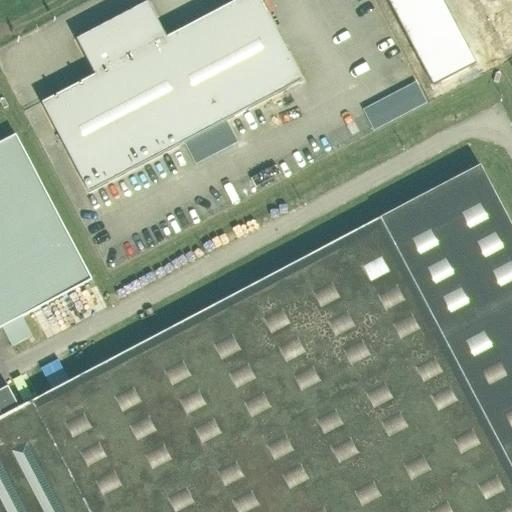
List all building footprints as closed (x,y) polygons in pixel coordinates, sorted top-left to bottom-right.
[(303,83),(259,0),(243,0),(167,40),(156,19),(157,18),(149,3),(94,32),(94,33),(77,42),(95,78),(42,105),(89,195),(303,83)] [(386,0),(391,9),(408,0),(386,0)] [(441,0),(408,0),(391,9),(405,36),(448,13),(441,0)] [(448,13),(405,36),(419,62),(462,40),(448,13)] [(462,40),(419,62),(433,89),(476,67),(462,40)] [(16,137),(0,145),(0,330),(92,282),(16,137)] [(0,511),(511,511),(511,228),(481,168),(0,422),(0,511)]
